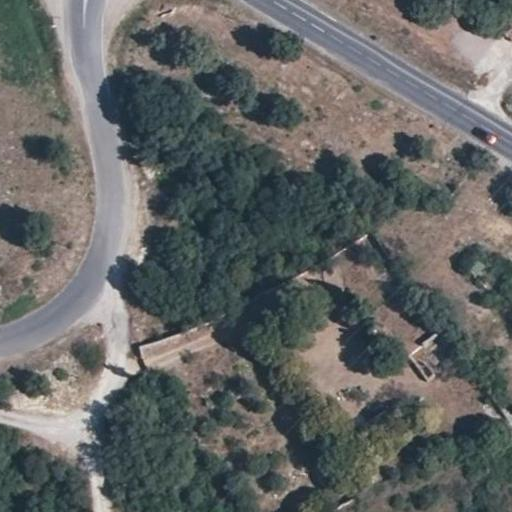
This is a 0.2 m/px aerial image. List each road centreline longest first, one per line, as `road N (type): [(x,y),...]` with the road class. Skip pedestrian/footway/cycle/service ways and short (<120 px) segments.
road 1 (unclassified): [(0,344),(37,331),(107,260),(117,214),(84,46)]
road 2 (primary): [(511,147),(265,0)]
road 3 (track): [(107,260),(113,339),(92,437),(95,511)]
